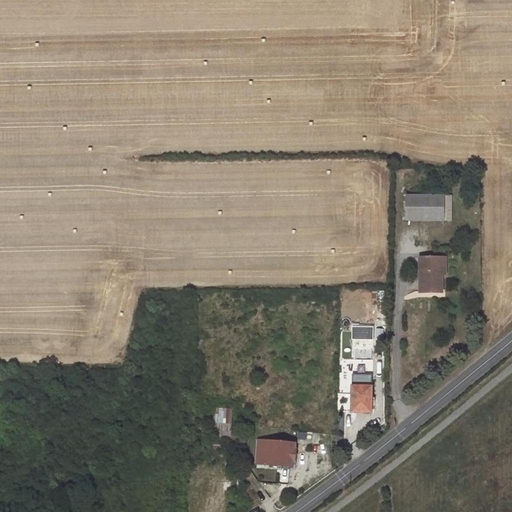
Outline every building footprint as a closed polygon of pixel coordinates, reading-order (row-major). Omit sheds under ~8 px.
[(443,221),(443,196),(406,196),(406,221),(443,221)] [(438,257),(418,257),(419,292),(442,292),(441,274),(439,274),(438,257)] [(373,388),(352,386),(351,410),(372,411),(373,388)] [(233,423),(233,409),(218,408),(218,423),(233,423)] [(293,443),(257,441),(255,462),(291,465),(293,443)]
